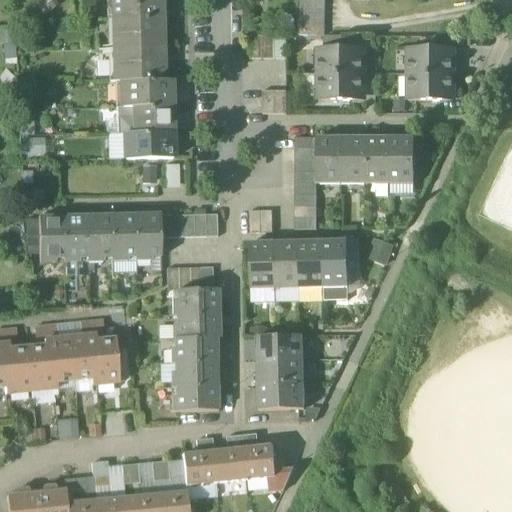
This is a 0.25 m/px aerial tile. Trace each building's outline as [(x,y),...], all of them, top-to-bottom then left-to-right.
[(161,0),(112,0),(113,20),(161,19),(161,0)] [(324,0),(300,0),(299,37),(324,37),(324,0)] [(161,19),(113,20),(114,52),(163,51),(161,19)] [(251,61),(263,61),(263,40),(252,40),(251,61)] [(263,61),(274,61),(275,40),(263,40),(263,61)] [(274,61),(285,62),(286,41),(275,40),(274,61)] [(453,49),(408,50),(408,76),(453,76),(453,49)] [(363,50),(318,50),(318,76),(363,76),(363,50)] [(163,51),(114,52),(115,84),(164,82),(163,51)] [(363,76),(318,76),(318,102),(363,102),(363,76)] [(453,76),(408,76),(408,102),(453,102),(453,76)] [(164,82),(115,84),(116,110),(134,109),(172,108),(171,82),(164,82)] [(273,94),(262,95),(263,117),(274,116),(273,94)] [(285,94),(273,94),(274,116),(286,115),(285,94)] [(172,108),(134,109),(134,125),(138,124),(138,135),(172,134),(172,108)] [(172,134),(138,135),(134,135),(134,144),(137,144),(138,159),(173,158),(172,134)] [(22,157),(42,157),(42,139),(22,139),(22,157)] [(365,139),(341,140),(341,182),(341,185),(356,185),(356,182),(365,182),(365,139)] [(389,139),(365,139),(365,182),(365,185),(380,185),(380,182),(389,182),(389,139)] [(414,139),(389,139),(389,182),(389,185),(404,185),(404,182),(414,182),(414,139)] [(317,140),(294,140),(294,151),(317,151),(317,140)] [(341,140),(317,140),(317,151),(317,163),(317,174),(317,185),(332,185),(332,182),(341,182),(341,140)] [(317,151),(294,151),(294,163),(317,163),(317,151)] [(317,163),(294,163),(294,174),(317,174),(317,163)] [(142,168),(141,183),(154,184),(155,168),(142,168)] [(317,174),(294,174),(294,186),(317,186),(317,185),(317,174)] [(317,186),(294,186),(294,197),(316,197),(317,186)] [(316,197),(294,197),(295,208),(316,208),(316,197)] [(316,208),(295,208),(294,220),(316,220),(316,208)] [(272,212),(260,213),(261,235),(272,234),(272,212)] [(260,213),(249,213),(250,235),(261,235),(260,213)] [(135,217),(111,218),(112,260),(112,264),(128,263),(127,260),(136,259),(135,217)] [(160,218),(160,217),(135,217),(136,259),(136,263),(151,263),(151,259),(160,259),(160,240),(160,218)] [(194,217),(182,218),(183,240),(194,239),(194,217)] [(205,217),(194,217),(194,239),(206,239),(205,217)] [(217,239),(217,217),(205,217),(206,239),(217,239)] [(87,218),(63,219),(64,261),(64,265),(79,265),(79,261),(88,261),(87,218)] [(111,218),(87,218),(88,261),(88,265),(103,264),(103,260),(112,260),(111,218)] [(171,218),(160,218),(160,240),(172,240),(171,218)] [(182,218),(171,218),(172,240),(183,240),(182,218)] [(63,219),(38,220),(40,266),(55,266),(55,262),(64,261),(63,219)] [(316,220),(294,220),(294,231),(316,231),(316,220)] [(374,241),(367,261),(386,268),(393,248),(374,241)] [(358,242),(347,243),(348,285),(348,289),(359,289),(358,242)] [(322,243),(298,244),(299,286),(299,290),(314,289),(314,286),(323,286),(322,243)] [(347,243),(322,243),(323,286),(323,289),(338,289),(338,285),(348,285),(347,243)] [(274,244),(249,245),(250,291),(266,291),(266,287),(275,287),(274,244)] [(298,244),(274,244),(275,287),(275,290),(290,290),(290,286),(299,286),(298,244)] [(178,270),(167,271),(167,293),(176,293),(179,293),(178,270)] [(190,292),(189,270),(178,270),(179,293),(190,292)] [(201,270),(189,270),(190,292),(202,292),(201,270)] [(212,270),(201,270),(202,292),(213,292),(212,270)] [(179,293),(176,293),(176,303),(172,303),(172,317),(176,317),(218,316),(217,292),(213,292),(202,292),(190,292),(179,293)] [(218,316),(176,317),(176,327),(173,327),(173,341),(215,340),(218,340),(218,316)] [(114,344),(104,345),(102,323),(94,324),(97,362),(90,363),(92,379),(91,379),(92,387),(119,385),(114,344)] [(94,324),(81,326),(83,339),(70,340),(74,381),(91,379),(92,379),(90,363),(97,362),(94,324)] [(58,341),(57,328),(43,329),(47,367),(54,366),(56,383),(74,381),(70,340),(58,341)] [(43,329),(35,330),(37,352),(27,352),(31,394),(57,391),(56,383),(54,366),(47,367),(43,329)] [(27,352),(19,353),(17,332),(7,333),(11,371),(4,371),(5,388),(5,397),(31,394),(27,352)] [(0,388),(5,388),(4,371),(11,371),(7,333),(0,333),(0,388)] [(299,338),(256,339),(257,363),(299,363),(303,362),(302,348),(299,348),(299,338)] [(215,340),(173,341),(173,350),(170,350),(170,365),(174,365),(215,364),(215,340)] [(299,363),(257,363),(257,387),(300,387),(303,386),(303,372),(300,372),(299,363)] [(215,364),(174,365),(174,375),(170,375),(171,389),(175,389),(216,388),(215,364)] [(300,387),(257,387),(258,412),(304,411),(304,396),(300,396),(300,387)] [(216,388),(175,389),(175,398),(171,398),(172,414),(217,413),(216,388)] [(119,434),(118,414),(103,414),(104,434),(119,434)] [(76,419),(56,420),(57,439),(77,438),(76,419)] [(256,436),(241,438),(242,450),(250,449),(250,445),(256,444),(257,443),(256,436)] [(241,438),(226,439),(226,445),(229,447),(234,446),(235,451),(242,450),(241,438)] [(211,440),(196,442),(197,449),(198,450),(204,449),(205,454),(212,453),(211,440)] [(250,449),(242,450),(245,482),(267,480),(269,494),(283,492),(294,470),(284,471),(283,460),(274,461),(273,447),(250,449)] [(235,451),(212,453),(216,485),(245,482),(242,450),(235,451)] [(205,454),(182,456),(182,462),(185,488),(216,485),(212,453),(205,454)] [(182,462),(167,463),(169,482),(154,483),(155,497),(186,494),(185,488),(182,462)] [(167,463),(152,465),(154,483),(169,482),(167,463)] [(152,465),(138,466),(140,485),(141,498),(155,497),(154,483),(152,465)] [(138,466),(122,468),(123,480),(124,486),(140,485),(138,466)] [(109,477),(93,479),(94,489),(110,488),(109,481),(109,477)] [(93,479),(79,481),(80,491),(81,504),(96,502),(94,489),(93,479)] [(123,480),(109,481),(110,488),(111,501),(125,500),(124,486),(123,480)] [(79,481),(64,482),(65,492),(80,491),(79,481)] [(54,488),(44,489),(42,491),(43,495),(36,495),(37,511),(66,511),(66,505),(65,501),(66,501),(65,492),(57,493),(56,490),(54,488)] [(26,490),(17,491),(15,494),(16,497),(6,498),(7,504),(8,504),(8,511),(37,511),(36,495),(29,496),(29,493),(26,490)] [(187,511),(186,494),(155,497),(156,511),(187,511)] [(141,498),(125,500),(126,511),(156,511),(155,497),(141,498)] [(111,501),(96,502),(96,511),(126,511),(125,500),(111,501)] [(81,504),(66,505),(66,511),(96,511),(96,502),(81,504)]
